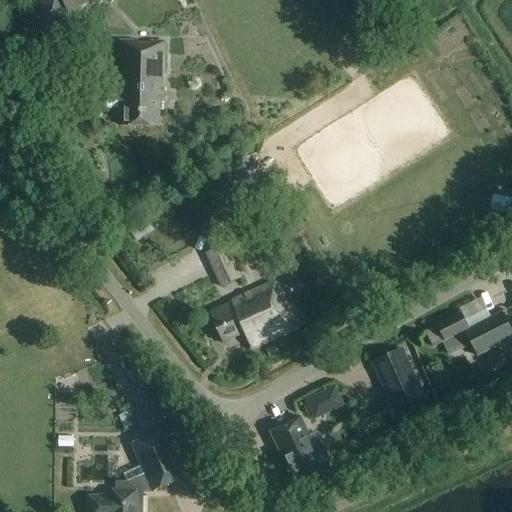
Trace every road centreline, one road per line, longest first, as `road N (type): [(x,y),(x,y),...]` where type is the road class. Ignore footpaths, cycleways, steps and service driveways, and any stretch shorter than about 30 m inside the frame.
road 1 (unclassified): [(219,424),(0,150)]
road 2 (unclassified): [(219,424),(511,256)]
road 3 (track): [(327,511),(511,429)]
